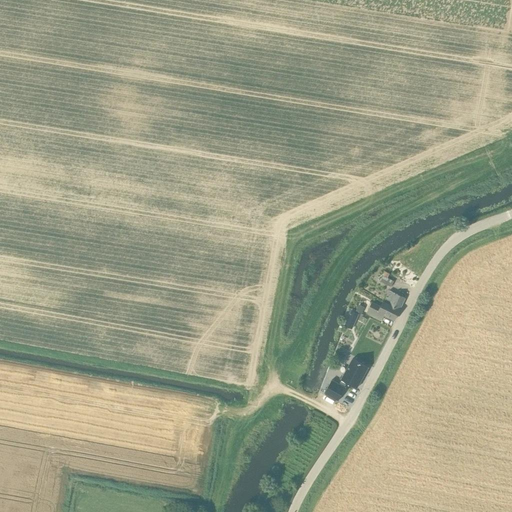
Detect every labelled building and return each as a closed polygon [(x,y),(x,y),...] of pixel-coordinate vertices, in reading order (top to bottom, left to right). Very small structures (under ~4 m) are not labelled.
[(378,274),(375,280),(379,282),(379,281),(391,287),(393,281),(378,274)] [(384,303),(399,310),(405,298),(396,294),(390,291),(389,290),(384,302),(384,303)] [(367,312),(370,314),(379,318),(381,313),(395,320),(399,310),(384,303),(382,307),(372,302),(367,312)] [(359,304),(356,310),(359,312),(362,313),(363,310),(365,307),(359,304)] [(351,310),(344,326),(352,329),(359,314),(351,310)] [(332,379),(324,393),(339,401),(346,387),(345,386),(347,382),(357,388),(369,367),(352,358),(341,379),(342,379),(339,383),(332,379)]
